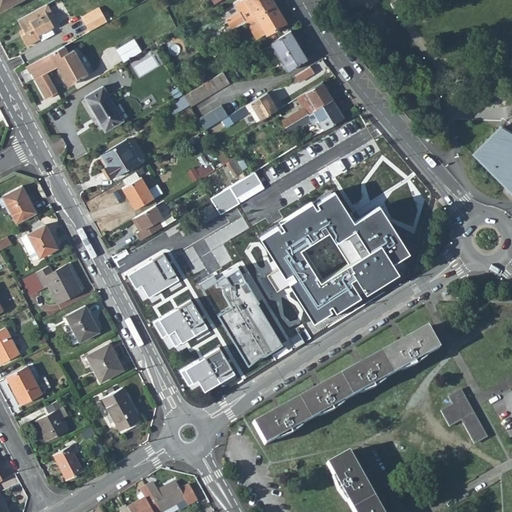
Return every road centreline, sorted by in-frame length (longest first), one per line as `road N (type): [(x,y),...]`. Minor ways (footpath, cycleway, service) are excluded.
road 1 (residential): [(206,421),(469,255)]
road 2 (residential): [(35,145),(179,417)]
road 3 (residential): [(302,0),(358,84),(472,220)]
road 4 (residential): [(59,511),(171,446)]
